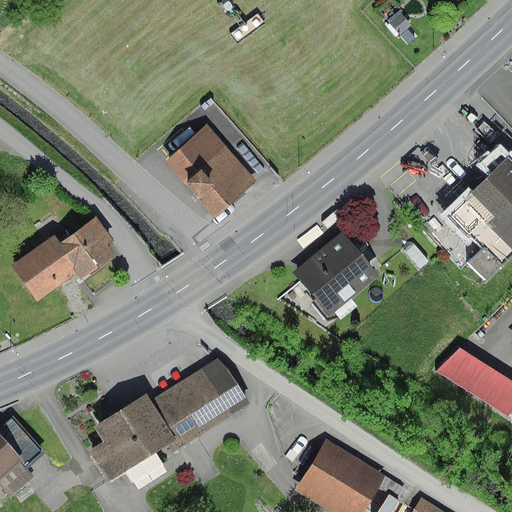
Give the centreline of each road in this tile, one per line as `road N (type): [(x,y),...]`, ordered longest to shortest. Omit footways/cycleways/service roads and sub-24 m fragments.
road 1 (residential): [(477,511),(184,319),(167,299)]
road 2 (primary): [(511,20),(366,152),(225,260)]
road 3 (residential): [(0,63),(225,260)]
road 4 (residential): [(0,125),(96,207),(167,299)]
road 5 (primary): [(167,299),(0,386)]
